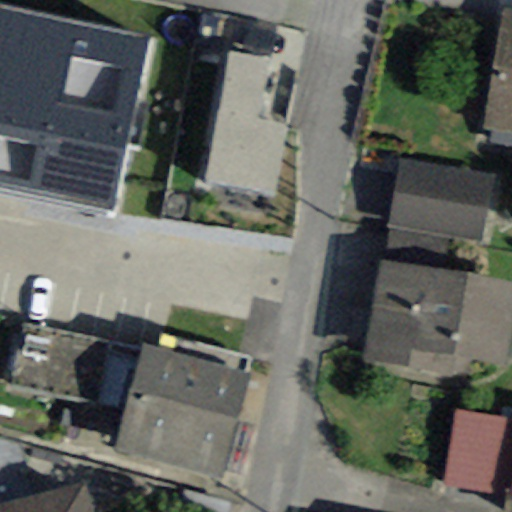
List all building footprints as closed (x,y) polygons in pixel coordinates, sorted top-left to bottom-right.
[(0,189),(112,213),(149,37),(0,5),(0,189)] [(511,10),(503,10),(486,129),(511,132),(511,10)] [(204,182),(276,196),(290,124),(260,118),(271,60),(229,52),(204,182)] [(496,177),(398,160),(386,227),(449,237),(485,243),(496,177)] [(379,262),(443,272),(449,237),(386,227),(379,262)] [(379,262),(363,361),(467,378),(469,361),(505,367),(511,321),(511,283),(443,272),(379,262)] [(23,327),(9,385),(125,409),(140,351),(23,327)] [(113,451),(224,481),(253,374),(142,344),(140,351),(125,409),(113,451)] [(511,418),(457,410),(444,488),(499,497),(511,419),(511,418)] [(0,511),(93,511),(86,482),(0,504),(0,511)]
